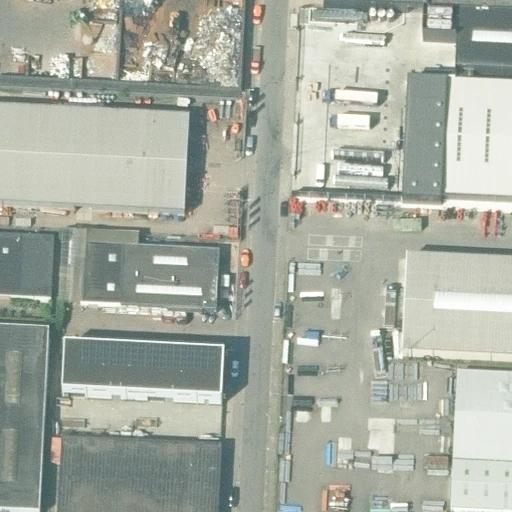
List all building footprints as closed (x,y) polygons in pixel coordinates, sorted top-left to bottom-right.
[(511,76),(511,0),(325,0),(325,9),(459,16),(456,74),(461,74),(460,85),(305,77),(299,193),(511,203),(511,87),(472,85),(472,75),(511,76)] [(0,112),(0,209),(184,218),(189,122),(0,112)] [(0,239),(0,301),(50,305),(54,242),(0,239)] [(219,254),(84,247),(82,307),(216,315),(219,254)] [(511,362),(511,266),(406,261),(402,357),(511,362)] [(0,511),(40,511),(49,334),(0,331),(0,511)] [(62,398),(222,406),(225,359),(65,350),(62,398)] [(457,376),(454,464),(477,465),(511,467),(511,378),(481,377),(457,376)] [(76,511),(80,443),(59,442),(55,511),(76,511)] [(80,443),(76,511),(217,511),(220,450),(80,443)] [(511,511),(511,467),(477,465),(454,464),(449,511),(511,511)]
